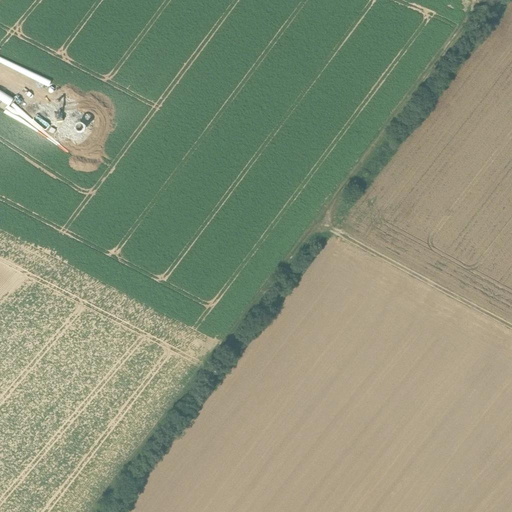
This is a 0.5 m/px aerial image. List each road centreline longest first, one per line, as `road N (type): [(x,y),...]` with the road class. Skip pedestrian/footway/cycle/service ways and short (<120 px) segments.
road 1 (track): [(108,511),(348,213),(490,0)]
road 2 (track): [(511,37),(357,243)]
road 3 (track): [(511,326),(357,243)]
